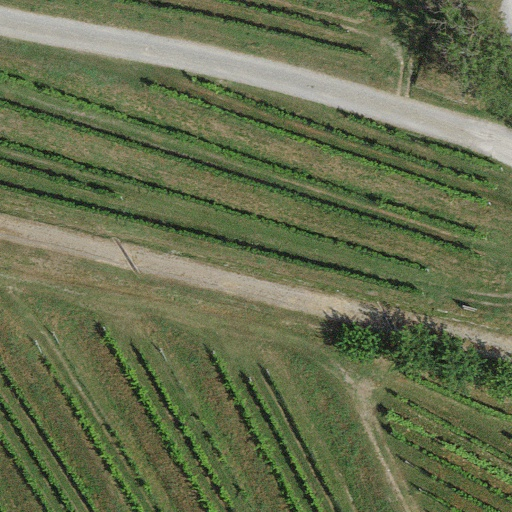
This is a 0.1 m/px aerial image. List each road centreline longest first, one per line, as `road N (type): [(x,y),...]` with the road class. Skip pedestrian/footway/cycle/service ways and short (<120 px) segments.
road 1 (track): [(511,145),(0,19)]
road 2 (track): [(511,359),(0,240)]
